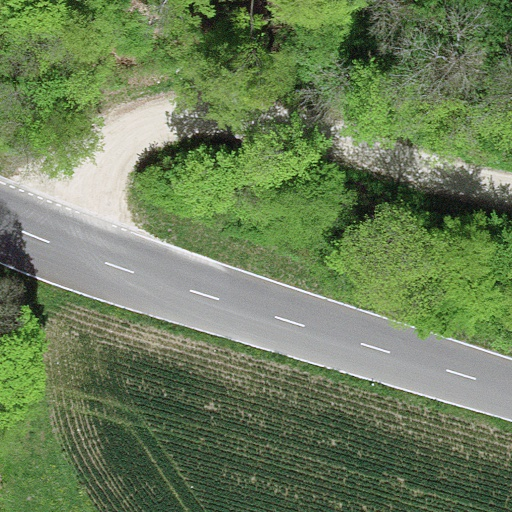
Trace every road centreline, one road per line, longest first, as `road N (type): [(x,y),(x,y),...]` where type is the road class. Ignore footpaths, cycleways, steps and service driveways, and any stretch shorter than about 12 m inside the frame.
road 1 (tertiary): [(511,392),(0,221)]
road 2 (track): [(62,247),(106,151),(152,121),(233,109),(292,118),(374,150),(511,185)]
